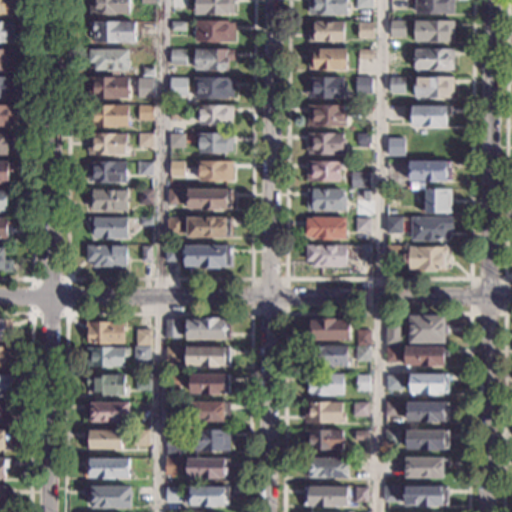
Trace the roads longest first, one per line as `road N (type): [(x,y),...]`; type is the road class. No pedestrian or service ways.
road 1 (residential): [(48,511),(56,0)]
road 2 (residential): [(487,511),(492,0)]
road 3 (residential): [(511,292),(0,295)]
road 4 (residential): [(272,0),(270,511)]
